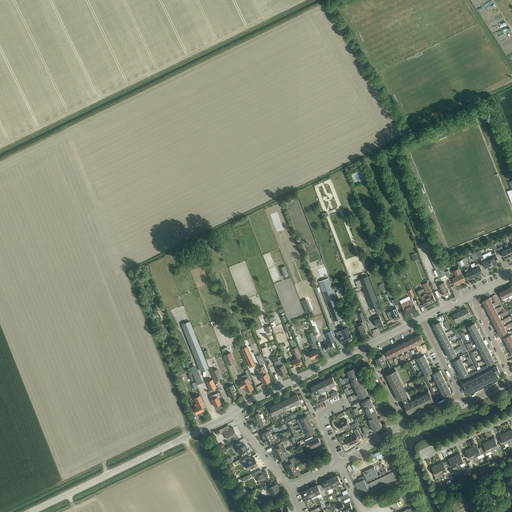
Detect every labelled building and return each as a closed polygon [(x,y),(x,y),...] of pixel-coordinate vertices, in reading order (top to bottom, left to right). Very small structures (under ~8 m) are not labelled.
[(511,255),(508,248),(504,250),(502,246),(497,248),(500,254),(502,252),(505,258),(511,255)] [(492,264),(499,261),(496,255),(494,252),(492,253),(492,255),(488,257),(492,264)] [(437,282),(439,285),(442,291),(440,292),(441,294),(442,293),(444,296),(450,294),(444,282),(443,283),(440,278),(446,275),(443,267),(442,267),(436,253),(430,256),(437,270),(436,270),(439,276),(438,277),(439,278),(436,280),(437,283),(437,282)] [(485,268),(492,264),(488,257),(484,258),(484,257),(481,258),(483,262),(482,262),(485,268)] [(476,276),(483,272),(480,266),(480,267),(478,263),(476,265),(477,268),(473,270),(476,276)] [(465,281),(460,269),(459,268),(453,271),(456,277),(453,278),(456,285),(457,284),(458,285),(461,284),(460,283),(465,281)] [(476,276),(473,270),(469,272),(467,269),(465,270),(466,273),(469,279),(476,276)] [(360,279),(367,298),(371,309),(379,306),(368,276),(360,279)] [(321,286),(322,290),(324,297),(334,322),(344,318),(329,278),(320,281),(322,285),(321,286)] [(338,298),(346,295),(344,289),(336,292),(338,298)] [(508,296),(505,290),(499,293),(502,299),(508,296)] [(432,292),(430,293),(425,295),(425,294),(424,295),(424,296),(425,299),(422,300),(425,306),(435,300),(432,292)] [(486,307),(499,301),(496,295),(492,296),(495,302),(492,303),(489,298),(483,301),(486,307)] [(412,299),(406,301),(401,304),(406,314),(417,309),(412,299)] [(489,313),(495,310),(494,306),(500,303),(499,301),(486,307),(489,313)] [(396,308),(387,313),(391,320),(394,319),(395,320),(400,317),(396,308)] [(468,318),(471,316),(468,309),(465,311),(464,310),(453,315),(455,319),(456,322),(467,317),(468,318)] [(492,319),(498,315),(495,310),(489,313),(492,319)] [(378,328),(384,325),(379,315),(374,318),(378,328)] [(495,324),(501,321),(498,315),(492,319),(495,324)] [(200,371),(208,368),(189,321),(182,324),(200,371)] [(436,330),(443,327),(440,321),(433,325),(436,330)] [(497,330),(504,327),(501,321),(495,324),(497,330)] [(362,336),(367,333),(364,326),(362,326),(360,323),(357,325),(362,336)] [(471,332),(477,329),(475,323),(468,326),(471,332)] [(341,330),(337,333),(339,337),(340,337),(343,343),(353,338),(348,327),(341,330)] [(439,336),(446,333),(443,327),(436,330),(439,336)] [(500,336),(507,332),(504,327),(497,330),(500,336)] [(315,341),(312,332),(311,329),(306,331),(311,344),(312,347),(313,350),(308,353),(311,359),(318,355),(316,350),(318,350),(316,345),(314,342),(315,341)] [(474,338),(480,334),(477,329),(471,332),(474,338)] [(333,342),(335,341),(331,331),(325,334),(330,342),(324,345),(327,351),(335,347),(333,342)] [(442,342),(448,338),(446,333),(439,336),(442,342)] [(477,343),(483,340),(480,334),(474,338),(477,343)] [(418,344),(424,341),(420,335),(414,337),(418,344)] [(414,337),(409,340),(412,347),(416,345),(419,352),(420,351),(421,351),(418,344),(414,337)] [(444,347),(451,344),(448,338),(442,342),(444,347)] [(412,347),(409,340),(403,343),(406,350),(412,347)] [(479,349),(486,345),(483,340),(477,343),(479,349)] [(406,350),(403,343),(397,346),(401,352),(406,350)] [(447,353),(454,349),(451,344),(444,347),(447,353)] [(486,345),(479,349),(482,354),(489,351),(486,345)] [(299,357),(300,357),(302,356),(297,346),(291,349),(295,359),(291,361),(294,367),(302,363),(299,357)] [(401,352),(397,346),(392,349),(395,355),(401,352)] [(246,347),(241,350),(249,368),(254,365),(246,347)] [(395,355),(392,349),(386,352),(389,358),(395,355)] [(454,349),(447,353),(450,358),(457,355),(454,349)] [(485,359),(491,356),(489,351),(482,354),(485,359)] [(230,352),(224,354),(228,365),(234,362),(230,352)] [(276,355),(272,357),(277,368),(280,375),(286,372),(283,365),(285,364),(283,360),(283,361),(281,356),(278,358),(276,355)] [(420,364),(427,361),(424,355),(417,358),(420,364)] [(390,367),(388,364),(387,362),(386,362),(383,356),(376,359),(379,366),(381,365),(383,367),(384,370),(390,367)] [(491,356),(485,359),(488,365),(490,364),(494,362),(491,356)] [(456,366),(463,363),(460,357),(453,361),(456,366)] [(423,369),(429,366),(427,361),(420,364),(423,369)] [(459,372),(466,369),(463,363),(456,366),(459,372)] [(203,382),(196,365),(190,368),(197,384),(203,382)] [(261,375),(260,376),(263,383),(269,381),(266,373),(267,373),(263,366),(262,367),(261,366),(260,367),(261,367),(258,368),(261,375)] [(429,366),(423,369),(425,375),(432,372),(429,366)] [(498,374),(500,373),(497,366),(494,367),(494,368),(463,384),(467,393),(499,377),(498,374)] [(347,371),(350,377),(358,373),(355,367),(347,371)] [(221,378),(217,369),(212,371),(215,380),(221,378)] [(242,381),(239,383),(241,388),(244,386),(247,391),(253,389),(249,381),(252,380),(247,369),(245,370),(247,374),(246,375),(240,377),(242,381)] [(466,369),(459,372),(462,378),(468,375),(468,374),(466,369)] [(436,380),(443,376),(440,370),(433,374),(436,380)] [(409,414),(434,401),(429,392),(408,403),(406,397),(408,396),(395,371),(386,375),(399,400),(402,399),(405,404),(404,405),(409,414)] [(361,378),(358,373),(350,377),(347,378),(348,380),(351,379),(352,382),(361,378)] [(327,379),(331,387),(337,385),(333,376),(327,379)] [(439,385),(446,382),(443,376),(436,380),(439,385)] [(355,387),(363,384),(361,378),(352,382),(355,387)] [(212,379),(206,382),(210,390),(216,387),(212,379)] [(331,387),(327,379),(322,382),(326,390),(331,387)] [(326,390),(322,382),(316,384),(320,392),(326,390)] [(441,391),(448,387),(446,382),(439,385),(441,391)] [(313,391),(310,393),(313,399),(317,397),(316,394),(320,392),(316,384),(311,387),(313,391)] [(363,384),(355,387),(358,393),(366,389),(363,384)] [(228,391),(231,399),(237,396),(235,391),(236,390),(233,385),(227,388),(228,391)] [(448,387),(441,391),(444,396),(451,393),(448,387)] [(368,394),(366,389),(358,393),(360,398),(368,394)] [(215,407),(221,404),(217,397),(219,396),(218,392),(210,396),(215,407)] [(302,404),(301,402),(297,394),(291,396),(295,404),(296,407),(302,404)] [(203,409),(206,408),(200,395),(194,398),(196,403),(194,404),(195,407),(193,408),(196,414),(204,410),(203,409)] [(290,407),(295,404),(291,396),(286,399),(290,407)] [(362,402),(365,407),(373,404),(370,398),(362,402)] [(284,410),(290,407),(286,399),(280,402),(284,410)] [(279,412),(284,410),(280,402),(275,404),(279,412)] [(273,415),(279,412),(275,404),(269,407),(273,415)] [(365,407),(362,408),(363,410),(365,409),(367,413),(375,409),(373,404),(365,407)] [(370,418),(376,415),(378,414),(375,409),(367,413),(370,418)] [(252,417),(255,422),(262,418),(259,412),(255,414),(254,411),(249,414),(251,418),(252,417)] [(299,424),(309,419),(307,415),(299,419),(297,420),(299,424)] [(371,425),(379,421),(382,420),(381,417),(378,418),(376,415),(370,418),(369,419),(371,425)] [(265,425),(262,418),(255,422),(257,427),(255,428),(257,430),(261,428),(261,426),(265,425)] [(358,426),(359,425),(358,422),(356,418),(354,419),(356,423),(350,426),(347,419),(338,424),(341,430),(347,427),(349,430),(358,426)] [(309,419),(299,424),(301,428),(311,423),(309,419)] [(379,421),(371,425),(374,431),(382,427),(379,421)] [(311,423),(301,428),(303,432),(305,431),(313,427),(311,423)] [(261,434),(263,439),(276,433),(272,435),(270,430),(273,429),(273,428),(275,427),(274,424),(272,425),(272,426),(266,428),(268,431),(261,434)] [(221,434),(224,433),(227,439),(237,435),(233,427),(230,429),(228,426),(216,432),(218,435),(221,434)] [(313,427),(305,431),(307,436),(315,432),(313,427)] [(358,438),(361,436),(358,429),(355,431),(356,435),(346,440),(349,446),(359,441),(358,438)] [(500,436),(498,438),(500,443),(503,442),(504,444),(508,442),(510,446),(511,445),(505,432),(500,435),(500,436)] [(274,444),(279,441),(278,438),(276,433),(263,439),(266,444),(272,441),(274,444)] [(311,448),(321,443),(317,437),(312,440),(310,437),(305,440),(306,443),(309,441),(311,448)] [(494,438),(488,441),(495,453),(496,452),(495,449),(499,447),(494,438)] [(495,453),(488,441),(483,444),(485,449),(483,450),(485,453),(491,450),(493,454),(495,459),(496,458),(497,458),(496,456),(495,453)] [(235,445),(239,454),(247,450),(244,444),(242,445),(241,442),(235,445)] [(276,455),(286,451),(283,445),(282,445),(281,443),(275,445),(277,448),(273,450),(276,455)] [(477,445),(471,448),(477,460),(479,459),(477,456),(481,454),(477,445)] [(473,457),(475,461),(476,464),(478,463),(477,460),(471,448),(465,451),(470,459),(473,457)] [(286,451),(276,455),(279,461),(282,459),(283,462),(289,460),(287,457),(288,456),(286,451)] [(460,453),(454,456),(460,469),(462,468),(460,464),(464,462),(460,453)] [(250,456),(241,460),(243,465),(245,464),(248,470),(254,467),(255,468),(258,467),(257,465),(258,465),(254,458),(251,459),(250,456)] [(454,470),(458,468),(458,469),(460,469),(454,456),(448,459),(452,468),(453,468),(454,470)] [(285,465),(288,471),(295,467),(292,462),(294,461),(293,458),(287,461),(289,464),(285,465)] [(443,461),(437,464),(443,477),(445,476),(443,472),(447,470),(443,461)] [(393,480),(400,477),(397,471),(393,474),(390,469),(387,471),(383,463),(381,464),(381,463),(379,463),(378,463),(376,463),(375,464),(374,465),(374,466),(374,467),(363,472),(365,476),(359,479),(360,481),(356,483),(356,484),(356,483),(361,492),(360,493),(366,490),(367,492),(373,489),(373,490),(379,487),(380,487),(380,486),(386,483),(386,484),(387,484),(386,483),(393,480),(393,481),(393,480)] [(441,478),(443,477),(437,464),(431,467),(435,476),(439,474),(441,478)] [(298,470),(296,471),(295,467),(288,471),(291,476),(294,475),(295,478),(301,475),(298,470)] [(468,471),(463,474),(464,477),(473,473),(470,467),(466,468),(468,471)] [(252,474),(254,478),(257,484),(259,483),(269,479),(266,471),(262,473),(261,470),(252,474)] [(338,475),(333,477),(338,487),(340,486),(339,484),(342,483),(338,475)] [(332,488),(332,487),(333,490),(336,488),(335,488),(338,487),(333,477),(328,480),(332,488)] [(326,488),(323,490),(326,495),(330,494),(328,490),(332,488),(328,480),(323,482),(326,488)] [(270,495),(279,490),(276,485),(273,486),(271,483),(264,486),(266,492),(268,491),(270,495)] [(318,485),(313,487),(317,495),(321,493),(323,497),(326,495),(323,490),(321,491),(318,485)] [(313,487),(308,489),(312,497),(317,495),(313,487)] [(308,489),(303,492),(307,499),(305,500),(306,503),(313,500),(312,497),(308,489)] [(343,511),(347,511),(353,509),(350,503),(344,506),(343,503),(337,505),(340,510),(342,509),(343,511)]
